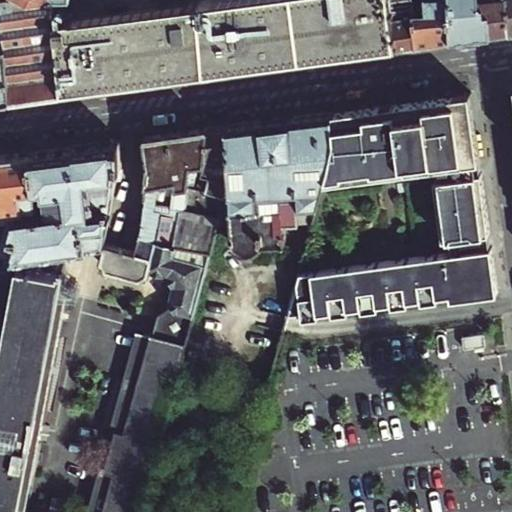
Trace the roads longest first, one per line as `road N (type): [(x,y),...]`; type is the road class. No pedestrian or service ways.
road 1 (secondary): [(0,121),(492,54)]
road 2 (residential): [(511,208),(492,54)]
